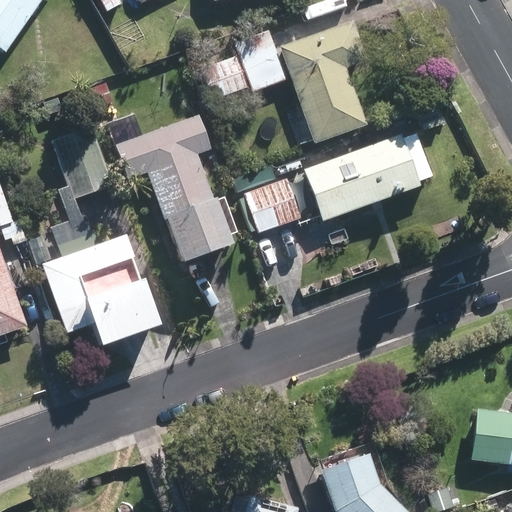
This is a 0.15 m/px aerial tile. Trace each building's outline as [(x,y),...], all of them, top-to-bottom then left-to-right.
[(0,0),(0,50),(37,0),(0,0)] [(364,64),(351,25),(275,51),(269,34),(231,46),(236,59),(200,70),(210,102),(247,90),(249,95),(283,84),(303,146),(362,127),(344,71),(364,64)] [(113,109),(106,85),(82,93),(89,116),(113,109)] [(191,121),(111,151),(121,179),(139,172),(174,267),(221,249),(187,158),(203,152),(191,121)] [(84,131),(50,143),(71,199),(104,188),(84,131)] [(392,142),(300,176),(318,223),(410,190),(392,142)] [(294,219),(281,185),(241,199),(254,234),(294,219)] [(119,245),(41,272),(62,332),(83,325),(91,346),(147,327),(119,245)] [(0,281),(0,335),(17,330),(0,281)] [(511,422),(472,417),(466,459),(511,465),(511,422)] [(312,478),(324,511),(381,511),(367,497),(354,463),(312,478)] [(284,511),(285,511),(246,502),(243,511),(284,511)]
